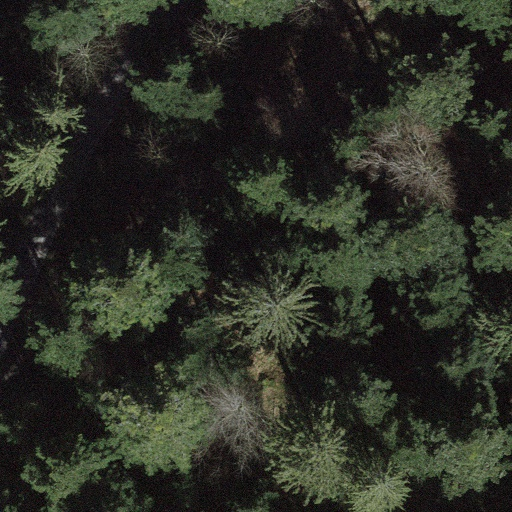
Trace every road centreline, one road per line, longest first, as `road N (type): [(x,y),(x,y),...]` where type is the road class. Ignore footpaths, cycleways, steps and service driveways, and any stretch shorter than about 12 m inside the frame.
road 1 (track): [(0,363),(263,75),(323,31),(379,9),(435,0),(473,7),(511,43)]
road 2 (unclassified): [(173,0),(128,74),(0,357)]
